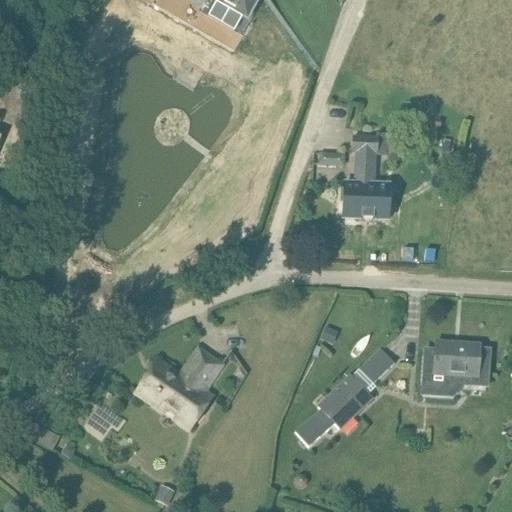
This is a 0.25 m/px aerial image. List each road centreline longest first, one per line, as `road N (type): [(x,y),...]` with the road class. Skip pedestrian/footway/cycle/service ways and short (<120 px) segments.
road 1 (unclassified): [(511,288),(259,284),(202,303),(0,420)]
road 2 (track): [(356,0),(259,284)]
